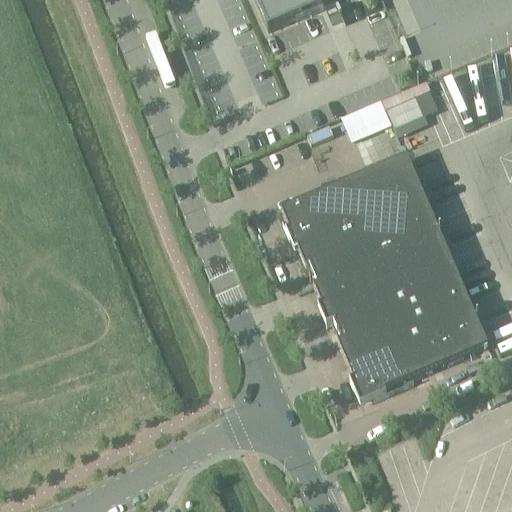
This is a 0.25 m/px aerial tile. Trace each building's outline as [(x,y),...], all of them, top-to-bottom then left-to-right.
[(253,0),(269,34),(348,0),(253,0)] [(313,290),(314,291),(439,238),(407,161),(281,215),(286,226),(282,227),(290,244),(293,242),(306,274),(310,272),(317,288),(313,290)] [(352,319),(393,302),(455,275),(439,238),(314,291),(326,320),(330,318),(333,326),(332,327),(332,328),(352,319)] [(488,351),(455,275),(393,302),(425,378),(488,351)] [(425,378),(393,302),(352,319),(368,357),(388,348),(405,386),(425,378)] [(368,357),(352,319),(332,328),(334,328),(341,344),(337,346),(346,366),(368,357)] [(374,404),(389,398),(414,387),(413,386),(406,389),(405,386),(388,348),(368,357),(346,366),(354,384),(350,386),(355,398),(356,397),(356,396),(358,395),(362,405),(374,400),(375,402),(373,403),(374,404)]
